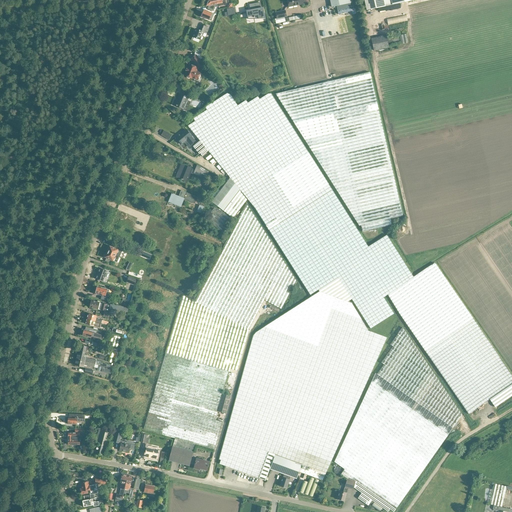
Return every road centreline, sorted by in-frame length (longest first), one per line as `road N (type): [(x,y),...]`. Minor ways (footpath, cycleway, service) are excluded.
road 1 (unclassified): [(54,453),(49,400),(80,277),(190,0)]
road 2 (unclassified): [(341,511),(54,453)]
road 3 (unclassified): [(406,511),(456,443),(511,408)]
